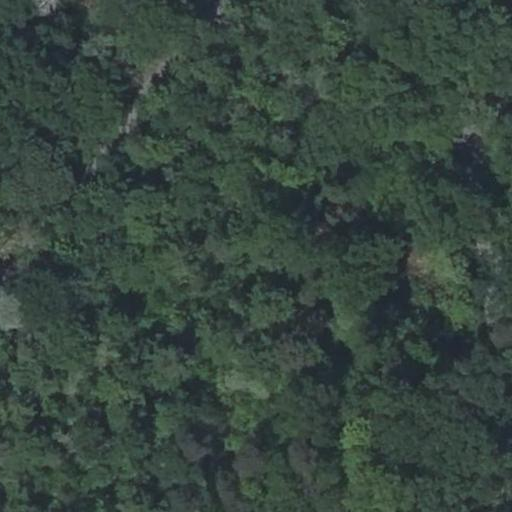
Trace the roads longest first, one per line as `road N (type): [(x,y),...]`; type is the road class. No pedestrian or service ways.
road 1 (unclassified): [(511,407),(436,0)]
road 2 (unclassified): [(0,307),(136,138),(228,0)]
